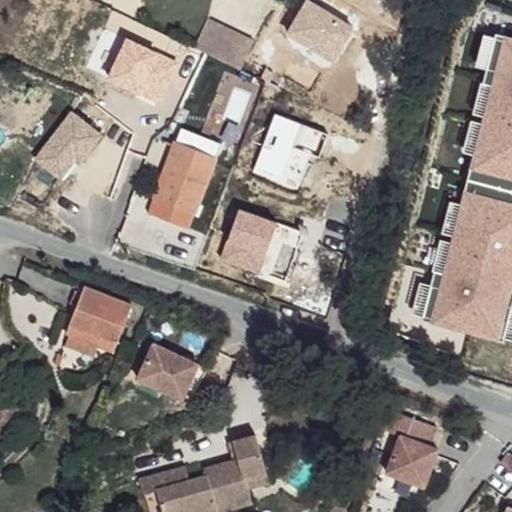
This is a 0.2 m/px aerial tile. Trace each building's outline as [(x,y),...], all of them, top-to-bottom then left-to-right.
[(248,38),(217,20),(204,50),(232,62),(248,38)] [(185,42),(159,32),(100,126),(91,144),(110,155),(185,42)] [(511,38),(493,34),(480,83),(489,85),(439,274),(434,273),(421,320),(498,340),(511,291),(511,287),(511,38)] [(248,38),(232,62),(250,71),(266,46),(248,38)] [(100,126),(88,119),(77,136),(91,144),(100,126)] [(73,156),(42,136),(30,159),(61,176),(73,156)] [(216,156),(179,143),(160,194),(196,208),(216,156)] [(84,289),(66,331),(110,350),(117,333),(128,306),(84,289)] [(117,333),(110,350),(114,352),(122,335),(117,333)] [(193,365),(149,344),(133,379),(177,400),(193,365)] [(14,377),(8,387),(12,389),(24,396),(30,382),(14,377)] [(0,382),(0,413),(12,389),(8,387),(0,382)] [(12,389),(0,413),(0,415),(10,421),(24,396),(12,389)] [(391,415),(377,432),(396,439),(382,475),(419,489),(433,452),(425,449),(432,430),(391,415)] [(182,468),(141,478),(144,491),(151,488),(157,511),(209,511),(224,508),(223,500),(243,496),(242,490),(263,484),(250,437),(224,443),(229,459),(198,466),(200,474),(184,479),(182,468)] [(511,460),(503,456),(497,464),(511,477),(511,460)] [(243,496),(223,500),(225,509),(245,503),(243,496)]
